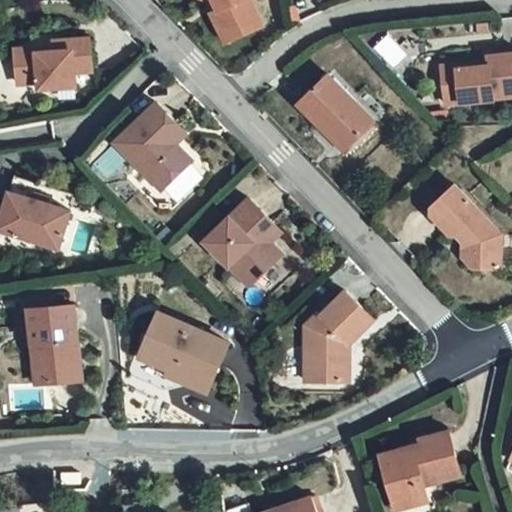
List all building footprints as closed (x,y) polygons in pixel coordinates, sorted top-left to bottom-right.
[(213,0),(217,7),(210,11),(224,40),(261,23),(250,0),(213,0)] [(85,38),(50,40),(50,50),(34,51),(33,46),(11,47),(13,81),(34,80),(35,86),(70,84),(70,70),(87,70),(85,38)] [(475,55),(452,57),(453,74),(437,75),(439,97),(511,91),(511,48),(482,51),(483,60),(476,61),(475,55)] [(482,51),(475,51),(475,55),(476,61),(483,60),(482,51)] [(452,57),(436,58),(437,75),(453,74),(452,57)] [(340,151),(368,125),(348,104),(351,101),(326,74),(295,103),(340,151)] [(178,125),(155,102),(115,143),(161,189),(191,160),(174,143),(167,136),(178,125)] [(174,143),(185,132),(178,125),(167,136),(174,143)] [(498,235),(452,185),(428,207),(428,214),(447,235),(454,235),(460,242),(460,257),(469,268),(497,269),(498,235)] [(68,202),(5,186),(0,207),(0,226),(59,240),(68,202)] [(279,228),(248,195),(204,237),(247,282),(271,259),(259,247),(268,239),(279,228)] [(280,251),(268,239),(259,247),(271,259),(280,251)] [(345,345),(370,321),(341,290),(317,313),(314,311),(301,324),(298,381),(335,382),(336,350),(336,347),(342,341),(345,345)] [(82,340),(79,306),(33,309),(40,385),(78,382),(74,341),(82,340)] [(230,341),(160,313),(142,358),(173,370),(176,363),(215,378),(230,341)] [(85,381),(82,340),(74,341),(78,382),(85,381)] [(173,370),(171,374),(210,390),(215,378),(176,363),(173,370)] [(424,484),(459,475),(449,433),(423,439),(425,450),(406,454),(404,449),(390,452),(404,506),(428,500),(424,484)] [(224,495),(227,511),(252,511),(245,488),(224,495)] [(320,511),(314,494),(260,511),(320,511)]
